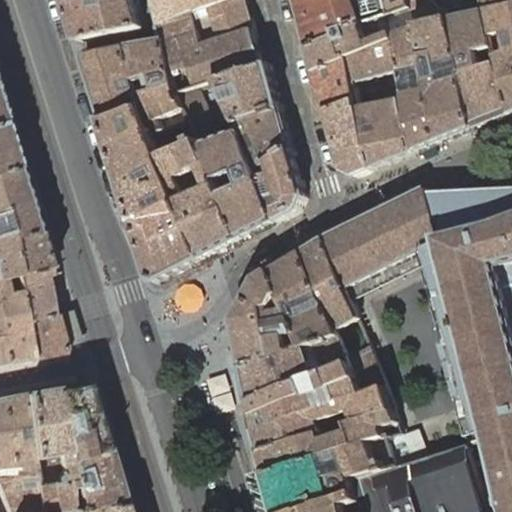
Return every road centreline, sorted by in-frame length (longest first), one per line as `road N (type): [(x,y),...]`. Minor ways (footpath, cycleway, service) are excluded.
road 1 (tertiary): [(149,347),(31,0)]
road 2 (residential): [(149,347),(210,322),(254,261),(343,210)]
road 3 (residential): [(343,210),(322,165),(277,0)]
road 4 (residential): [(343,210),(511,135)]
road 5 (tertiary): [(201,511),(149,347)]
road 6 (residential): [(0,382),(149,347)]
